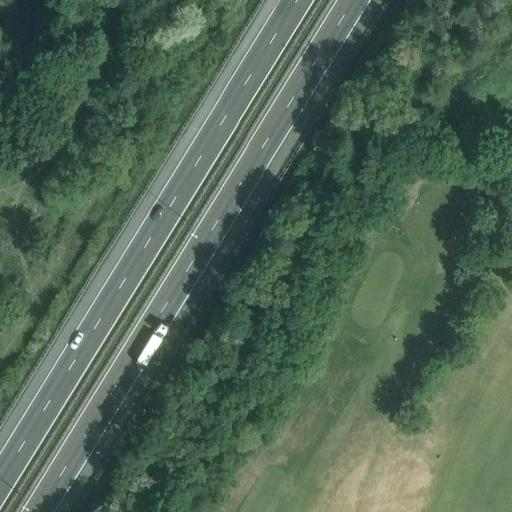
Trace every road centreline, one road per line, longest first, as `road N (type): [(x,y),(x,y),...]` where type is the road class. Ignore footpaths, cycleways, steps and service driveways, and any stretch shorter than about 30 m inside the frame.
road 1 (motorway): [(39,511),(354,0)]
road 2 (motorway): [(296,0),(0,478)]
road 3 (track): [(361,511),(445,284),(480,162),(511,106)]
